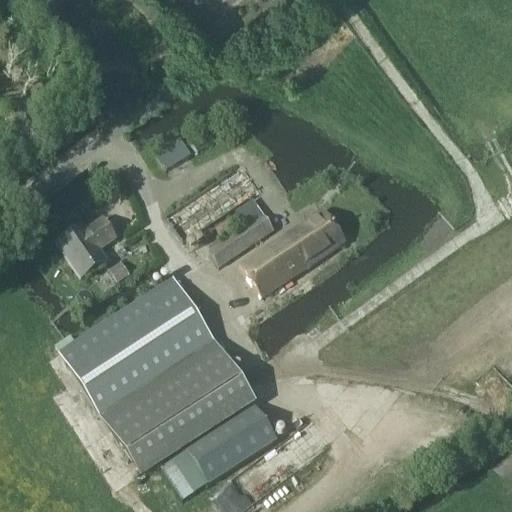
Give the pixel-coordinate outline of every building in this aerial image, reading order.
[(182,147),(179,141),(155,156),(165,174),(190,158),(183,146),(182,147)] [(183,249),(260,197),(240,167),(163,219),(183,249)] [(219,272),(273,235),(255,207),(237,218),(245,230),(208,256),(219,272)] [(262,303),(345,247),(320,212),(237,269),(262,303)] [(116,243),(102,223),(85,235),(80,229),(56,246),(81,283),(107,265),(100,254),(116,243)] [(117,286),(129,279),(120,265),(108,273),(117,286)] [(104,428),(219,354),(171,281),(57,355),(104,428)] [(219,354),(104,428),(140,483),(159,470),(181,505),(206,489),(206,490),(276,445),(253,410),(255,408),(219,354)]
